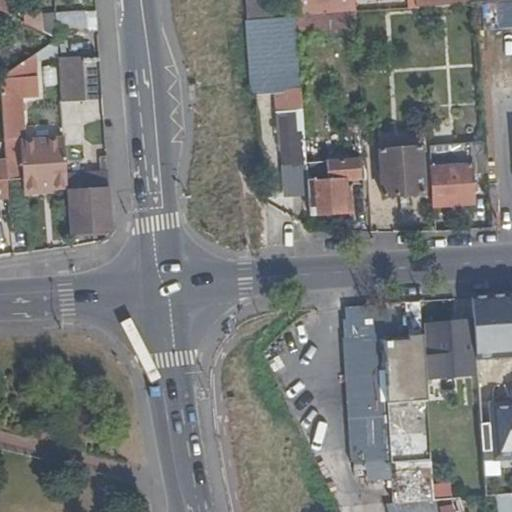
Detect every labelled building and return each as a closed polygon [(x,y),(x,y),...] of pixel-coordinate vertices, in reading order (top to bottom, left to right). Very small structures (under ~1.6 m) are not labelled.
[(270,0),(245,0),(246,0),(248,19),(272,18),(270,0)] [(355,12),(323,14),(324,29),(341,28),(356,27),(356,25),(355,12)] [(298,15),(296,16),(297,27),(297,31),(324,29),(323,14),(298,15)] [(39,19),(39,31),(56,40),(56,32),(55,33),(54,18),(39,19)] [(273,26),(272,18),(248,19),(247,20),(250,50),(274,49),(273,26)] [(58,22),(58,32),(77,31),(77,21),(58,22)] [(23,189),(66,185),(61,127),(33,130),(33,137),(24,138),(21,96),(39,95),(36,53),(0,77),(0,101),(4,161),(6,179),(20,178),(23,189)] [(59,86),(60,103),(82,101),(80,58),(58,59),(59,86)] [(193,85),(190,85),(191,100),(193,100),(198,100),(198,96),(197,89),(197,84),(193,85)] [(306,162),(303,109),(276,112),(278,144),(283,144),(284,165),(296,164),(307,163),(306,162)] [(351,149),(365,148),(365,145),(363,122),(350,123),(351,149)] [(431,167),(433,205),(473,202),(471,171),(488,170),(486,144),(486,140),(469,141),(471,164),(431,167)] [(429,144),(430,151),(463,149),(463,141),(429,144)] [(420,146),(379,149),(382,195),(424,192),(420,146)] [(327,178),(308,179),(310,215),(350,212),(348,179),(354,179),(359,179),(357,158),(326,161),(327,178)] [(357,158),(359,179),(368,178),(367,172),(366,158),(357,158)] [(307,163),(308,179),(327,178),(326,161),(306,162),(307,163)] [(308,179),(307,163),(296,164),(297,180),(308,179)] [(107,189),(105,170),(87,171),(66,173),(68,191),(70,231),(110,228),(108,189),(107,189)] [(511,353),(511,292),(473,296),(476,332),(477,356),(511,353)] [(474,321),(459,322),(459,334),(475,332),(474,321)] [(459,334),(459,322),(428,326),(431,356),(427,357),(428,376),(478,372),(477,356),(476,332),(475,332),(459,334)] [(427,357),(425,336),(410,337),(410,342),(385,344),(388,378),(394,464),(434,460),(428,376),(427,357)] [(497,421),(482,422),(484,449),(499,448),(500,456),(511,454),(511,394),(496,396),(497,421)] [(394,464),(397,502),(437,500),(434,460),(394,464)] [(511,511),(511,494),(497,496),(499,511),(511,511)]
